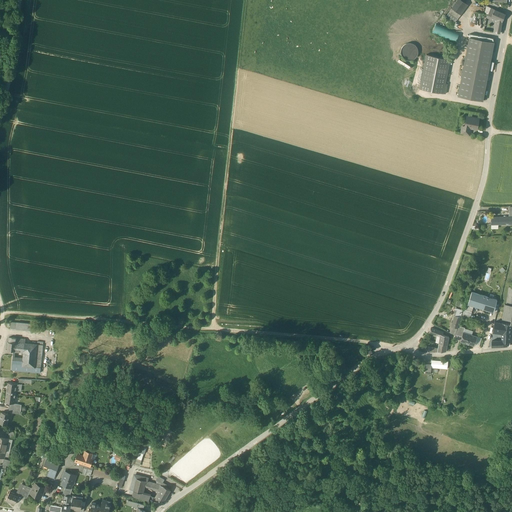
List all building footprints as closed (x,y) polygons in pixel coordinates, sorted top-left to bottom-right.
[(467,5),(459,0),(457,0),(445,16),(455,23),(467,5)] [(496,20),(502,23),(506,14),(491,8),(488,15),(487,16),(496,20)] [(456,41),(459,33),(448,29),(436,24),(433,32),(456,41)] [(494,42),(469,37),(458,96),(482,101),(494,42)] [(417,55),(418,52),(417,48),(415,46),(413,44),(409,43),(406,44),(403,46),(402,49),(401,52),(402,55),(403,58),(406,60),(410,60),(413,60),(416,58),(417,55)] [(450,59),(426,55),(420,89),(445,94),(447,84),(445,84),(450,59)] [(479,119),(468,117),(467,122),(466,122),(465,127),(470,128),(477,129),(479,119)] [(462,126),(461,133),(469,134),(470,128),(465,127),(462,126)] [(511,207),(509,207),(509,217),(491,217),(491,225),(511,224),(511,219),(511,207)] [(474,306),(484,309),(488,297),(472,292),(468,304),(474,306)] [(497,300),(488,297),(484,309),(494,312),(497,300)] [(474,306),(468,304),(466,310),(464,309),(462,317),(470,319),(474,306)] [(511,305),(506,305),(505,304),(502,319),(504,320),(503,323),(511,325),(511,324),(511,305)] [(456,313),(453,323),(452,326),(457,328),(463,310),(457,309),(456,313)] [(502,323),(495,322),(493,332),(502,333),(503,323),(502,323)] [(511,325),(503,323),(502,333),(510,334),(511,325)] [(465,328),(458,326),(456,332),(463,334),(463,332),(465,328)] [(443,332),(431,328),(430,333),(440,336),(442,337),(442,335),(443,332)] [(463,332),(463,334),(460,342),(469,344),(472,336),(468,334),(463,332)] [(510,334),(502,333),(502,341),(503,341),(503,346),(510,345),(510,334)] [(448,337),(442,335),(442,337),(440,336),(439,343),(447,345),(448,337)] [(9,342),(8,350),(15,351),(16,342),(9,342)] [(25,343),(16,342),(15,351),(24,352),(25,343)] [(37,344),(25,343),(24,352),(23,363),(23,366),(32,367),(35,367),(36,356),(37,344)] [(447,345),(439,343),(438,349),(437,352),(446,351),(447,345)] [(18,384),(8,383),(7,392),(16,393),(16,391),(17,391),(18,384)] [(16,393),(7,392),(5,402),(11,403),(14,403),(16,393)] [(14,403),(11,403),(11,406),(9,406),(9,409),(15,410),(21,411),(21,407),(15,406),(16,404),(14,403)] [(10,414),(2,412),(0,418),(0,423),(7,425),(10,414)] [(2,437),(0,436),(0,446),(7,448),(9,438),(5,438),(5,437),(3,436),(2,437)] [(140,445),(137,460),(134,459),(133,464),(140,466),(145,446),(140,445)] [(86,451),(84,456),(83,456),(82,456),(82,457),(77,456),(75,461),(85,465),(90,466),(92,459),(95,460),(96,455),(92,454),(86,451)] [(50,460),(46,459),(44,465),(52,467),(51,469),(50,469),(47,476),(54,478),(57,471),(54,470),(55,469),(57,469),(59,464),(58,463),(50,460)] [(120,476),(94,469),(93,474),(118,481),(120,476)] [(76,475),(65,471),(63,477),(64,478),(62,485),(66,486),(71,488),(73,482),(73,481),(73,479),(75,480),(76,475)] [(145,481),(137,479),(133,491),(141,493),(144,485),(145,481)] [(45,488),(35,484),(30,493),(41,497),(43,492),(42,491),(43,489),(44,490),(45,488)] [(71,488),(66,486),(62,495),(65,495),(70,496),(70,493),(72,488),(71,488)] [(160,491),(156,498),(164,502),(170,490),(163,486),(160,491)] [(141,493),(133,491),(132,496),(148,501),(150,495),(141,493)] [(18,497),(9,493),(6,501),(14,504),(18,497)] [(82,500),(73,498),(71,505),(71,508),(81,510),(82,500)] [(107,500),(102,499),(100,507),(99,507),(100,505),(96,504),(96,503),(92,502),(91,507),(91,508),(91,510),(89,509),(87,511),(107,511),(108,511),(107,511),(109,511),(110,508),(111,506),(110,505),(111,502),(111,501),(110,502),(107,501),(107,500)]
